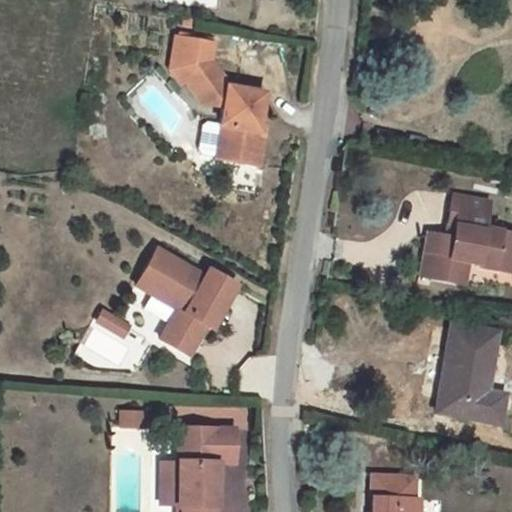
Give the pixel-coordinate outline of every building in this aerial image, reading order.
[(217,158),(262,166),(268,131),(260,130),(267,93),(230,87),(231,84),(214,60),(217,44),(179,38),(173,70),(183,84),(188,81),(204,103),(225,107),(223,124),(210,122),(204,126),(200,150),(204,155),(217,158)] [(488,199),(450,191),(446,219),(451,222),(449,233),(426,228),(417,273),(458,281),(464,260),(474,262),(473,265),(502,271),(511,265),(511,229),(483,223),(488,199)] [(158,248),(137,284),(177,307),(160,338),(188,354),(205,324),(209,317),(216,321),(237,285),(209,269),(205,275),(158,248)] [(128,325),(103,310),(97,320),(123,335),(128,325)] [(209,317),(205,324),(212,328),(216,321),(209,317)] [(428,413),(488,425),(506,336),(446,323),(428,413)] [(81,343),(75,352),(100,366),(120,368),(121,366),(81,343)] [(156,405),(156,420),(182,421),(182,405),(156,405)] [(122,412),(122,427),(142,427),(142,412),(122,412)] [(178,505),(177,511),(215,511),(217,462),(236,463),(237,429),(180,427),(179,462),(178,505)] [(179,462),(162,461),(161,505),(178,505),(179,462)] [(439,511),(440,497),(408,498),(408,475),(363,475),(362,511),(439,511)]
